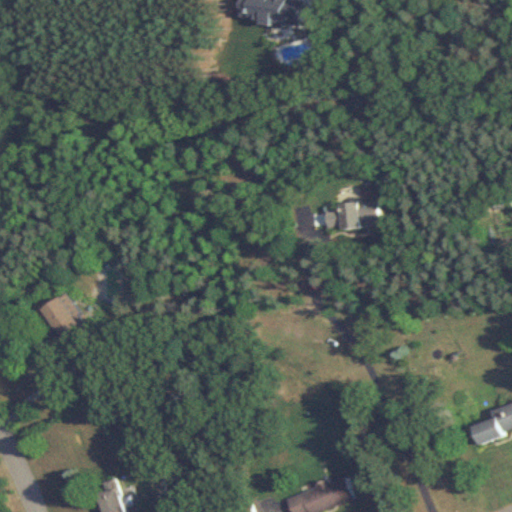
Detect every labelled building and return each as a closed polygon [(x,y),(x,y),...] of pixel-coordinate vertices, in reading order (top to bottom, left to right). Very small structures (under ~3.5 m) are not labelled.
[(327,206),(329,230),(381,226),(379,202),(327,206)] [(44,312),(63,344),(93,327),(74,295),(44,312)] [(484,445),(511,436),(509,432),(511,431),(511,405),(498,410),(501,419),(479,426),(484,445)] [(322,511),(358,501),(351,478),(290,496),(295,511),(322,511)] [(103,493),(108,511),(130,511),(130,510),(137,508),(134,496),(125,498),(121,483),(113,485),(114,490),(103,493)]
